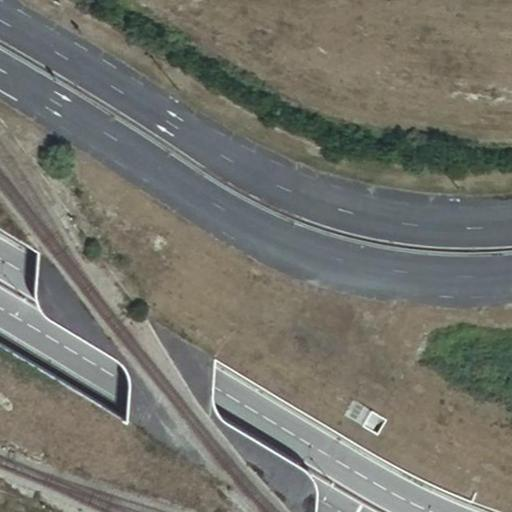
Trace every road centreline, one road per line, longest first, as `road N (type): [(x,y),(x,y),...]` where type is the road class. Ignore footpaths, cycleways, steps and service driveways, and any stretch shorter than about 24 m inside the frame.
road 1 (unclassified): [(0,69),(238,220),(304,250),(397,271),(511,273)]
road 2 (unclassified): [(511,225),(411,224),(283,188),(0,20)]
road 3 (unclassified): [(421,511),(0,259)]
road 4 (unclassified): [(0,310),(330,511)]
